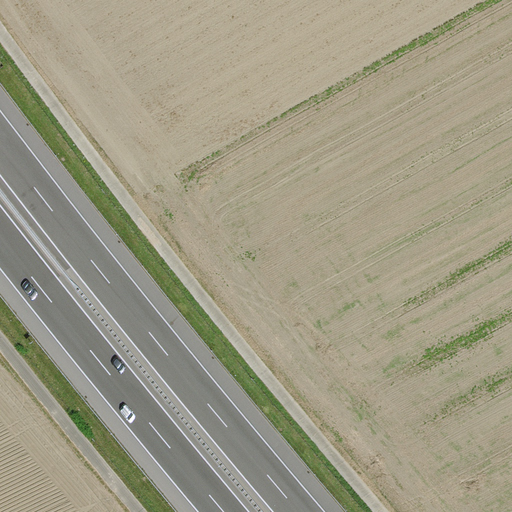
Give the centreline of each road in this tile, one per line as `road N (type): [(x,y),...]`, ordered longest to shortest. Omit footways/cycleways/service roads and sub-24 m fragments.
road 1 (track): [(383,511),(0,31)]
road 2 (motorway): [(298,511),(0,142)]
road 3 (motorway): [(0,239),(223,511)]
road 4 (track): [(142,511),(0,338)]
